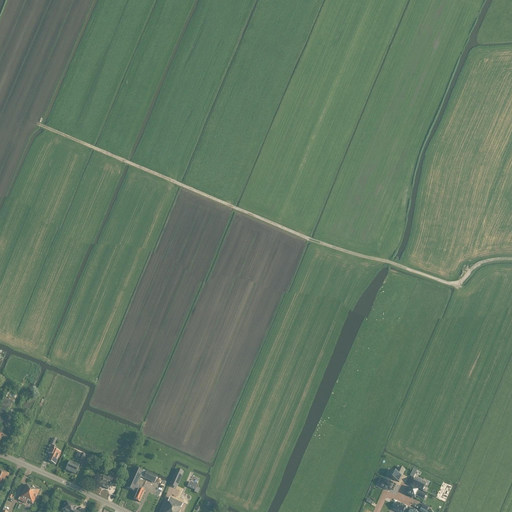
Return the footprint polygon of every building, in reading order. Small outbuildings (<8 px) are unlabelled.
[(7,399),(4,406),(11,410),(15,402),(7,399)] [(0,412),(0,414),(0,415),(7,417),(10,410),(3,406),(0,412)] [(0,427),(1,426),(2,427),(1,429),(4,430),(9,419),(0,415),(0,427)] [(10,438),(0,433),(0,446),(3,440),(8,442),(10,438)] [(57,466),(60,459),(63,454),(56,450),(57,448),(54,446),(50,454),(53,456),(51,463),(57,466)] [(93,459),(83,455),(80,461),(90,465),(93,459)] [(76,476),(80,468),(70,463),(67,471),(76,476)] [(0,469),(0,485),(5,488),(11,475),(0,469)] [(137,469),(128,489),(136,493),(138,486),(142,478),(145,473),(144,473),(137,469)] [(390,472),(387,480),(401,486),(407,472),(401,469),(398,476),(390,472)] [(179,470),(173,484),(179,487),(185,473),(179,470)] [(145,473),(142,478),(156,484),(159,478),(148,473),(145,472),(145,473)] [(117,484),(121,477),(112,473),(109,478),(110,479),(110,480),(104,477),(100,486),(110,490),(114,483),(117,484)] [(425,493),(429,485),(418,480),(414,487),(425,493)] [(397,492),(400,486),(387,481),(384,488),(393,492),(394,490),(397,492)] [(200,495),(202,490),(198,488),(199,486),(192,483),(189,488),(197,492),(196,493),(200,495)] [(28,486),(22,499),(35,506),(41,492),(28,486)] [(148,491),(138,486),(136,493),(139,494),(136,502),(141,504),(148,491)] [(426,495),(414,489),(411,496),(418,500),(419,498),(424,500),(426,495)] [(166,511),(174,511),(179,503),(172,500),(166,511)] [(22,511),(25,505),(19,502),(16,509),(22,511)] [(77,511),(79,509),(67,503),(63,511),(77,511)] [(182,511),(185,506),(179,503),(174,511),(182,511)]
